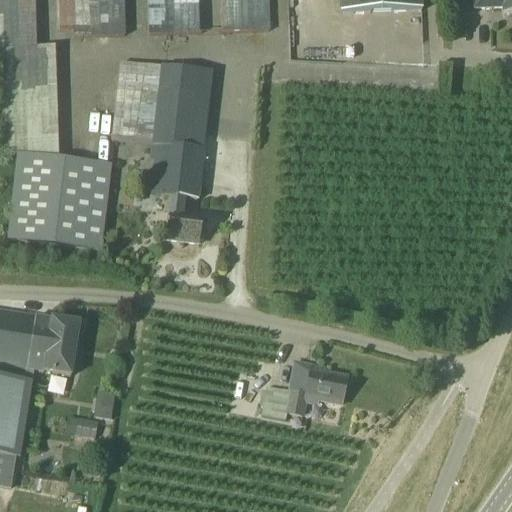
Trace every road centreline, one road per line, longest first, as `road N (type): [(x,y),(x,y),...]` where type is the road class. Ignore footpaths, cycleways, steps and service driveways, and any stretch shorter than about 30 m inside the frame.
road 1 (unclassified): [(485,365),(141,299),(0,291)]
road 2 (unclassified): [(440,511),(485,365)]
